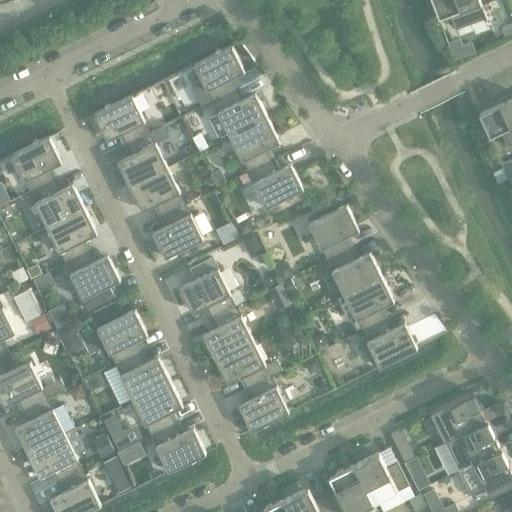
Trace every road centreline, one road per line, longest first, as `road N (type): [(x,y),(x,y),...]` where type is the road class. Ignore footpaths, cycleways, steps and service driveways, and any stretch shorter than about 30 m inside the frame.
road 1 (residential): [(250,482),(41,65)]
road 2 (residential): [(250,482),(497,360)]
road 3 (residential): [(497,360),(338,137)]
road 4 (residential): [(338,137),(511,49)]
road 5 (residential): [(338,137),(241,0)]
road 6 (residential): [(41,65),(169,0)]
